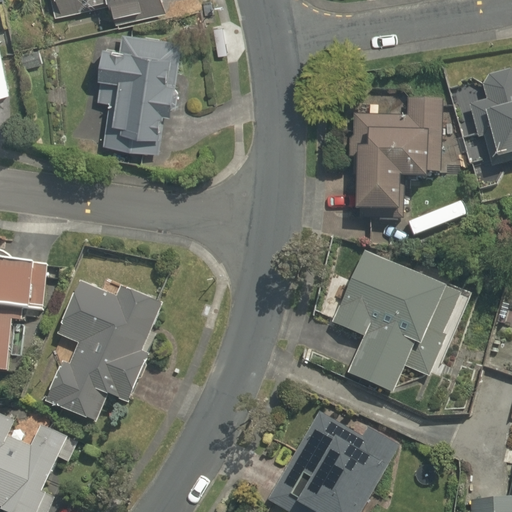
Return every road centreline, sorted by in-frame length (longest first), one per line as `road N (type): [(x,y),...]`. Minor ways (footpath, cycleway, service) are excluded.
road 1 (residential): [(278,233),(255,340),(164,511)]
road 2 (residential): [(278,233),(0,187)]
road 3 (residential): [(278,44),(511,6)]
road 4 (residential): [(278,44),(278,233)]
